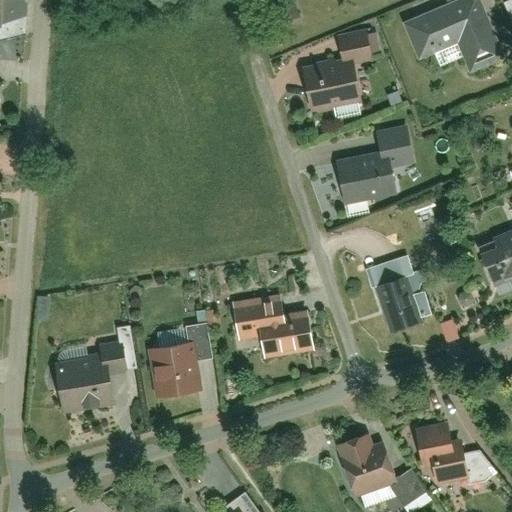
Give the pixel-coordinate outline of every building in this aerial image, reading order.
[(474,3),(402,27),(417,65),(456,51),(466,72),(497,62),(474,3)] [(354,73),(304,82),(310,116),(361,106),(354,73)] [(377,137),(381,166),(389,165),(390,173),(411,170),(407,134),(377,137)] [(381,166),(337,173),(343,207),(394,199),(390,173),(389,165),(381,166)] [(511,280),(511,235),(476,249),(493,288),(511,280)] [(387,338),(419,329),(406,283),(372,293),(387,338)] [(282,302),(233,310),(239,345),(260,342),(263,361),(312,353),(305,315),(284,318),(282,302)] [(192,343),(153,348),(160,402),(199,396),(192,343)] [(108,371),(57,378),(63,410),(113,402),(108,371)] [(443,427),(410,433),(417,473),(450,466),(443,427)] [(390,486),(376,442),(339,454),(353,499),(390,486)]
